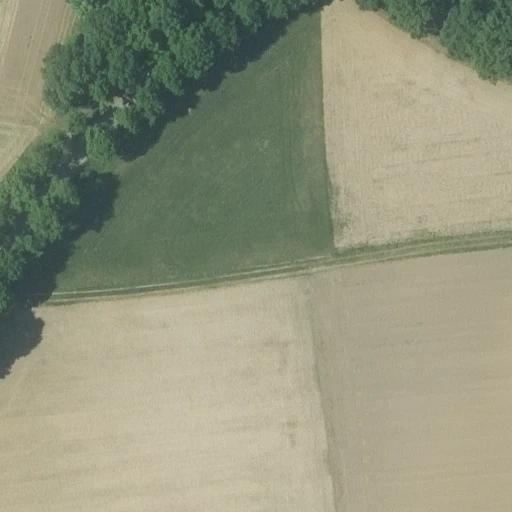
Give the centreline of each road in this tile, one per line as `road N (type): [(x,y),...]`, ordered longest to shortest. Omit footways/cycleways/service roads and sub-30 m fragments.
road 1 (track): [(0,294),(15,301),(201,285),(511,239)]
road 2 (unclassified): [(0,263),(75,157),(200,27),(247,0)]
